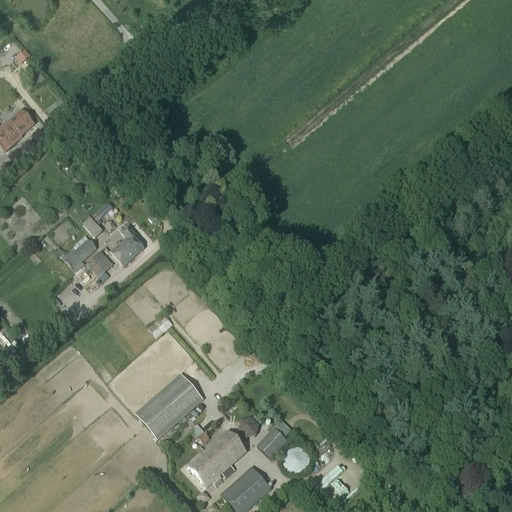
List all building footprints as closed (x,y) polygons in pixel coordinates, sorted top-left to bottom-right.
[(23,53),(15,60),(20,66),(28,59),(23,53)] [(38,75),(33,80),(38,86),(44,81),(38,75)] [(33,126),(21,113),(8,125),(7,124),(0,129),(0,150),(4,155),(21,140),(20,138),(33,126)] [(95,240),(102,234),(94,225),(112,210),(108,204),(83,226),(95,240)] [(110,235),(116,230),(112,225),(106,230),(110,235)] [(126,230),(123,227),(118,232),(121,235),(126,241),(110,255),(123,270),(143,252),(134,241),(137,239),(128,228),(126,230)] [(88,242),(85,238),(74,247),(75,248),(71,252),(71,253),(62,261),(74,275),(83,267),(81,264),(96,251),(88,242)] [(101,286),(109,279),(105,275),(112,268),(100,255),(87,267),(99,280),(97,282),(101,286)] [(156,341),(172,327),(163,317),(147,330),(156,341)] [(155,444),(202,403),(179,378),(133,419),(155,444)] [(270,460),(286,444),(273,432),(257,449),(270,460)] [(226,481),(234,473),(230,469),(245,455),(227,434),(209,450),(216,458),(210,463),(215,468),(209,473),(208,472),(206,474),(201,468),(193,476),(206,491),(212,485),(213,486),(218,482),(217,481),(221,476),(226,481)] [(202,447),(209,442),(207,440),(209,439),(208,437),(208,436),(206,434),(197,441),(202,447)] [(209,473),(215,468),(210,463),(216,458),(209,450),(187,470),(193,476),(201,468),(206,474),(208,472),(209,473)] [(233,511),(246,511),(270,491),(252,471),(221,498),(233,511)]
